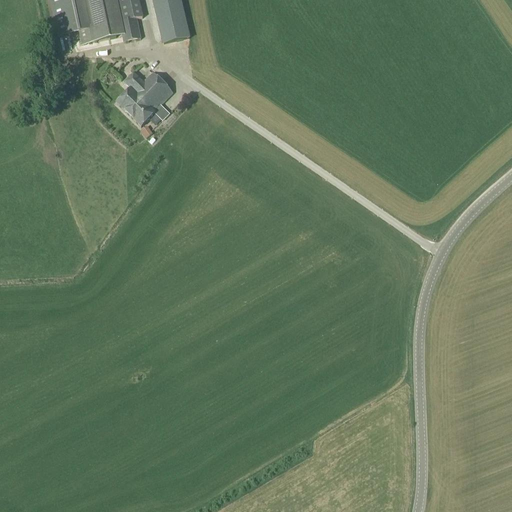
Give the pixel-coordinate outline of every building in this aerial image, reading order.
[(49,0),(58,38),(79,34),(81,47),(100,43),(122,38),(124,44),(141,41),(137,21),(143,20),(138,0),(49,0)] [(178,0),(150,0),(162,47),(188,40),(178,0)] [(123,84),(130,91),(116,105),(141,129),(155,115),(163,123),(170,116),(169,115),(161,108),(173,94),(153,74),(143,83),(134,74),(123,84)] [(33,113),(37,96),(25,93),(21,110),(33,113)] [(146,141),(153,136),(147,128),(140,133),(146,141)]
